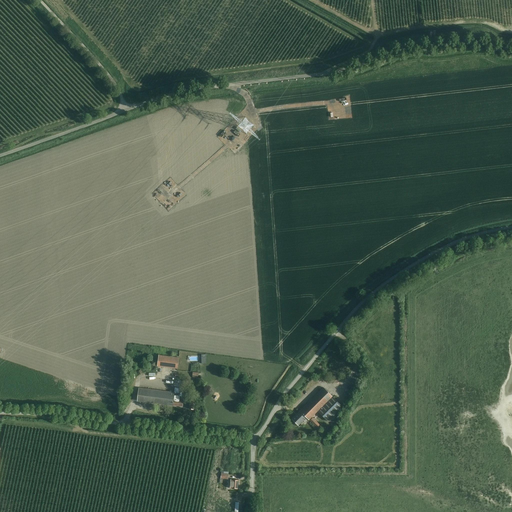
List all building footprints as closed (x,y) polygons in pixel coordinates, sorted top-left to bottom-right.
[(179,357),(159,355),(157,366),(178,369),(179,357)] [(139,388),(138,400),(164,404),(183,406),(183,400),(180,400),(180,396),(182,396),(183,388),(175,387),(174,393),(139,388)] [(307,417),(309,419),(318,411),(327,421),(342,406),(323,388),(292,419),(299,425),(307,417)] [(321,427),(313,418),(310,420),(319,429),(321,427)] [(230,457),(229,465),(237,466),(237,457),(230,457)] [(238,489),(238,479),(239,476),(230,476),(229,488),(238,489)]
